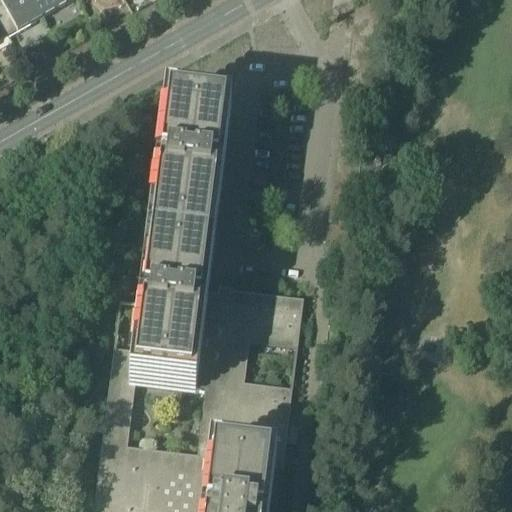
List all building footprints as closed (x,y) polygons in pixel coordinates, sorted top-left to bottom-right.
[(0,0),(0,26),(8,40),(42,20),(30,0),(0,0)] [(30,0),(42,20),(76,1),(75,0),(30,0)] [(355,0),(355,9),(379,12),(380,0),(378,0),(355,0)] [(379,12),(355,9),(353,21),(377,24),(379,12)] [(377,24),(353,21),(352,33),(376,36),(377,24)] [(350,45),(374,48),(376,36),(352,33),(350,45)] [(374,48),(350,45),(349,57),(373,60),(374,48)] [(373,60),(349,57),(347,69),(371,72),(373,60)] [(371,72),(347,69),(346,81),(370,84),(371,72)] [(370,84),(346,81),(344,93),(368,96),(370,84)] [(368,96),(344,93),(343,105),(367,108),(368,96)] [(367,108),(343,105),(341,117),(365,119),(367,108)] [(168,112),(137,358),(113,355),(110,383),(102,451),(100,461),(93,511),(264,511),(270,472),(279,473),(289,397),(236,390),(242,343),(296,350),(301,306),(201,293),(223,120),(217,119),(218,110),(192,107),(191,115),(168,112)] [(340,128),(364,131),(365,119),(341,117),(340,128)] [(364,131),(340,128),(338,140),(362,143),(364,131)] [(362,143),(338,140),(337,152),(361,155),(362,143)] [(361,155),(337,152),(335,164),(360,167),(361,155)] [(360,167),(335,164),(334,176),(358,179),(360,167)] [(358,179),(334,176),(332,187),(357,190),(358,179)] [(357,190),(332,187),(331,200),(355,203),(357,190)] [(355,203),(331,200),(329,212),(354,215),(355,203)] [(328,224),(352,227),(354,215),(329,212),(328,224)] [(352,227),(328,224),(326,235),(351,239),(352,227)] [(351,239),(326,235),(325,248),(349,251),(351,239)] [(323,260),(348,263),(349,251),(325,248),(323,260)]
